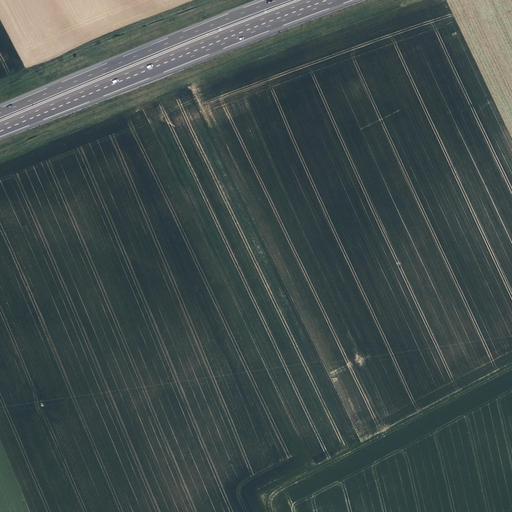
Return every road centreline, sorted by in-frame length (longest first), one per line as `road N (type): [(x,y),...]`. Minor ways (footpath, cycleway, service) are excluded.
road 1 (track): [(416,0),(0,157)]
road 2 (motorway): [(0,129),(327,0)]
road 3 (track): [(511,367),(264,496),(272,511)]
road 4 (motorway): [(274,0),(0,111)]
road 5 (track): [(0,83),(212,0)]
